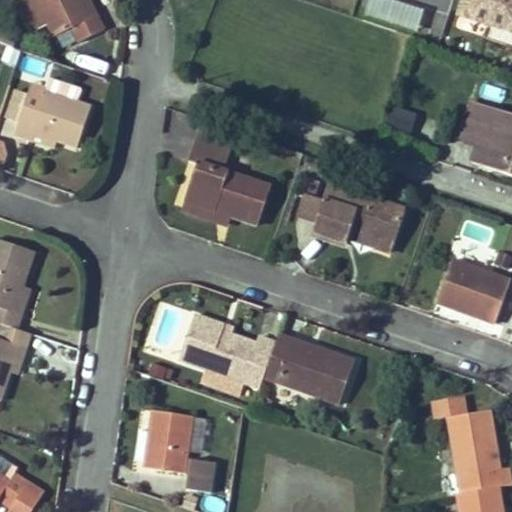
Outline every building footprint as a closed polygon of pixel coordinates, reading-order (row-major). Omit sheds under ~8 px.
[(31,31),(48,23),(36,0),(28,0),(18,5),(31,31)] [(36,0),(48,23),(56,38),(73,29),(80,43),(105,31),(98,15),(92,18),(83,0),(36,0)] [(89,0),(83,0),(92,18),(98,15),(89,0)] [(417,32),(424,8),(397,0),(366,0),(362,15),(417,32)] [(511,0),(463,0),(459,16),(511,32),(511,0)] [(0,42),(15,47),(19,35),(0,28),(0,42)] [(47,88),(45,92),(78,103),(82,90),(50,79),(47,88)] [(33,83),(31,88),(45,92),(47,88),(33,83)] [(45,92),(31,88),(28,97),(20,122),(15,136),(29,141),(32,133),(58,142),(78,149),(92,108),(78,103),(45,92)] [(20,122),(28,97),(16,92),(7,118),(20,122)] [(511,118),(472,104),(458,142),(467,145),(477,149),(471,164),(511,178),(511,118)] [(387,109),(381,126),(406,134),(412,117),(387,109)] [(236,131),(203,120),(189,162),(198,165),(186,202),(230,217),(257,226),(270,188),(223,172),(236,131)] [(55,149),(58,142),(32,133),(29,141),(55,149)] [(325,201),(317,225),(314,234),(346,245),(348,239),(351,232),(394,247),(407,209),(332,183),(325,201)] [(297,218),(317,225),(325,201),(305,194),(297,218)] [(230,217),(186,202),(183,210),(227,225),(230,217)] [(465,217),(458,236),(489,247),(496,228),(465,217)] [(391,254),(394,247),(351,232),(348,239),(391,254)] [(0,324),(18,330),(23,316),(15,314),(24,288),(36,253),(0,240),(0,324)] [(511,281),(453,260),(437,303),(495,324),(511,281)] [(31,291),(24,288),(15,314),(23,316),(31,291)] [(264,379),(276,344),(258,338),(256,345),(231,336),(222,333),(224,326),(194,316),(179,360),(211,371),(245,383),(261,388),(264,379)] [(27,350),(32,335),(18,330),(0,324),(0,400),(1,401),(10,373),(19,347),(27,350)] [(222,333),(231,336),(233,330),(224,326),(222,333)] [(296,340),(280,334),(276,344),(264,379),(340,406),(355,362),(316,349),(315,352),(294,344),(296,340)] [(317,347),(296,340),(294,344),(315,352),(316,349),(317,347)] [(19,347),(10,373),(18,375),(27,350),(19,347)] [(167,369),(153,364),(149,375),(164,380),(167,369)] [(245,383),(211,371),(209,379),(242,390),(245,383)] [(448,418),(461,494),(500,488),(511,486),(509,468),(500,469),(498,454),(495,454),(494,446),(496,446),(490,411),(467,415),(463,397),(433,402),(436,420),(448,418)] [(152,411),(144,469),(186,475),(195,418),(152,411)] [(0,456),(0,474),(10,481),(15,474),(19,468),(0,456)] [(187,491),(212,494),(216,465),(191,461),(187,491)] [(10,481),(0,474),(0,502),(10,509),(8,511),(32,511),(45,493),(15,474),(10,481)] [(503,511),(500,488),(461,494),(457,495),(459,511),(503,511)]
